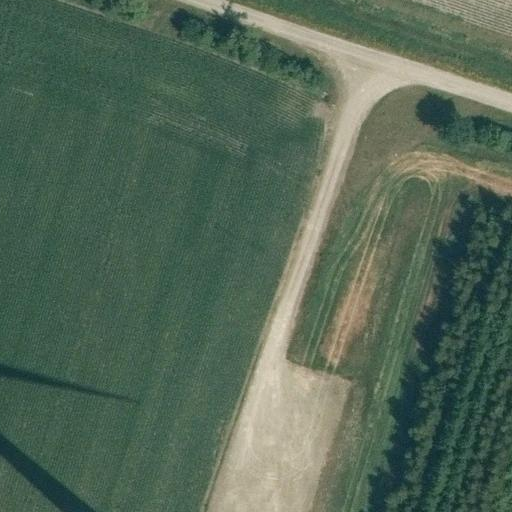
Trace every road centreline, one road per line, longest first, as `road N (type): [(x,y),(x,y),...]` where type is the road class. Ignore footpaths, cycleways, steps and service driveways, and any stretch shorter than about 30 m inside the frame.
road 1 (track): [(294,480),(425,72)]
road 2 (track): [(511,101),(203,0)]
